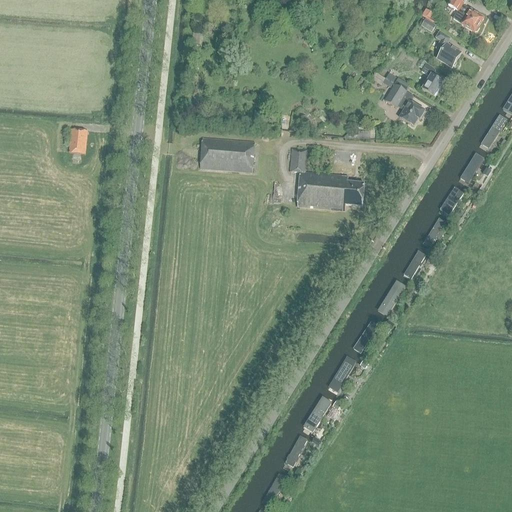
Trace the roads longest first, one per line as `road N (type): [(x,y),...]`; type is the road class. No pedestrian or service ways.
road 1 (secondary): [(93,511),(153,0)]
road 2 (unclassified): [(211,511),(375,245)]
road 3 (residential): [(375,245),(511,31)]
